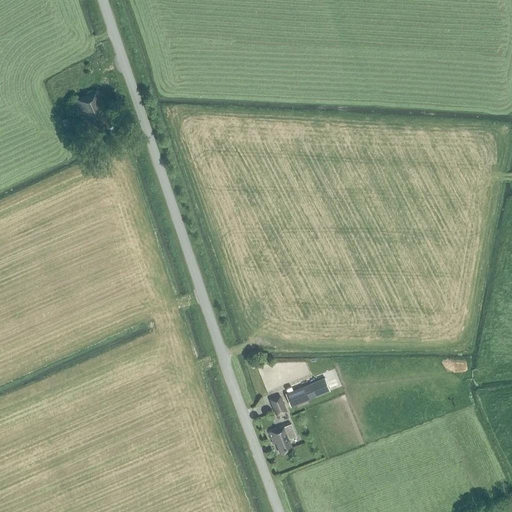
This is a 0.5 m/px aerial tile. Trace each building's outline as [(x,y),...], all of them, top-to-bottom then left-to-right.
[(108,114),(98,91),(66,105),(70,116),(78,113),(83,125),(80,126),(83,132),(90,129),(93,135),(101,132),(101,131),(111,126),(106,115),(108,114)] [(70,117),(62,121),(67,133),(76,129),(70,117)] [(289,405),(314,395),(309,384),(285,394),(289,405)] [(270,401),(276,415),(285,412),(280,397),(270,401)] [(275,443),(280,455),(292,450),(288,440),(296,437),(291,424),(268,433),(272,444),(275,443)]
